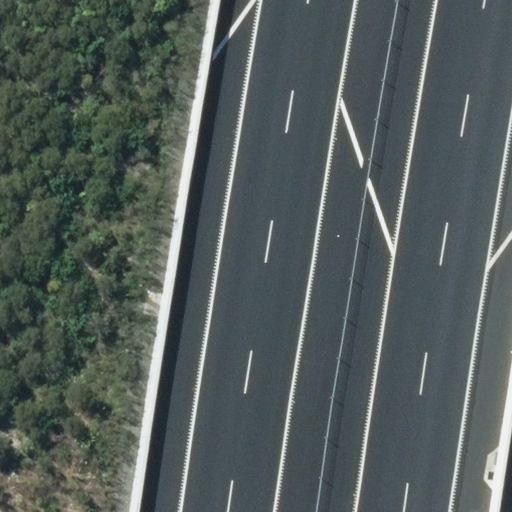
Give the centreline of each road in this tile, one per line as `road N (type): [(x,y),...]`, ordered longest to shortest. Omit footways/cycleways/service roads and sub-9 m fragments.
road 1 (motorway): [(226,511),(311,0)]
road 2 (motorway): [(487,0),(406,511)]
